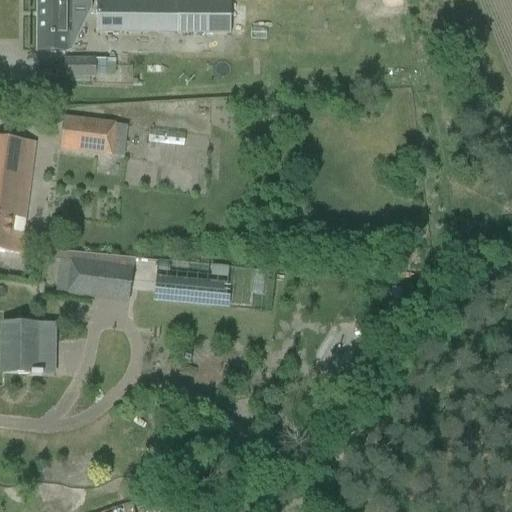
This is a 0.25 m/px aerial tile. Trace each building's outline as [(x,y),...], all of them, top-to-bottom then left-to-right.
[(90,11),(90,0),(38,0),(38,53),(65,53),(65,22),(70,22),(70,10),(90,11)] [(96,34),(116,34),(229,36),(230,4),(97,1),(96,34)] [(64,79),(113,79),(113,61),(64,61),(64,79)] [(58,147),(57,151),(110,158),(114,126),(62,120),(61,127),(58,147)] [(0,253),(22,256),(25,235),(12,234),(14,220),(24,221),(34,144),(0,139),(0,253)] [(72,264),(69,286),(130,294),(132,284),(133,273),(72,264)] [(157,264),(156,273),(168,274),(169,265),(157,264)] [(37,377),(38,328),(3,328),(3,377),(29,377),(29,380),(42,380),(42,377),(37,377)]
